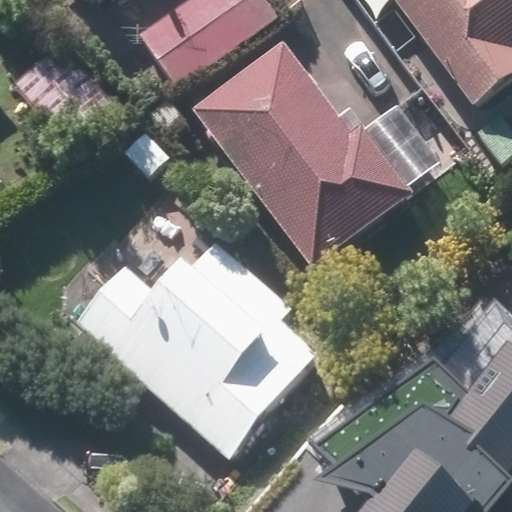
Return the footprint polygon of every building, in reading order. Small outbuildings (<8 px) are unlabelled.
[(87,0),(95,10),(107,0),(87,0)] [(285,21),(269,0),(197,0),(138,43),(178,98),(285,21)] [(511,0),(393,0),(480,112),(511,86),(511,0)] [(110,97),(69,47),(18,90),(59,139),(110,97)] [(340,126),(281,47),(194,112),(314,274),(417,198),(355,115),(340,126)] [(161,196),(59,309),(231,465),(333,352),(161,196)] [(511,511),(511,360),(477,403),(440,373),(318,444),(349,469),(326,485),(379,506),(373,511),(511,511)]
